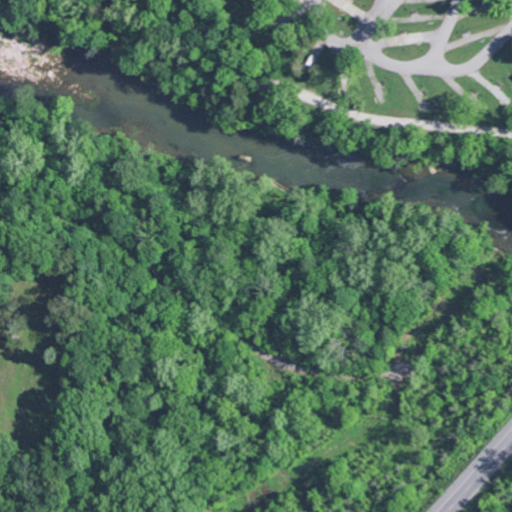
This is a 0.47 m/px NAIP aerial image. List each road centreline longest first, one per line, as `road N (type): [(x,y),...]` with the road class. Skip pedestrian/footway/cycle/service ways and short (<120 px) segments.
road 1 (track): [(0,274),(74,284),(255,376)]
road 2 (residential): [(511,131),(383,119),(261,79)]
road 3 (residential): [(511,30),(465,69),(406,67),(331,40),(310,3)]
